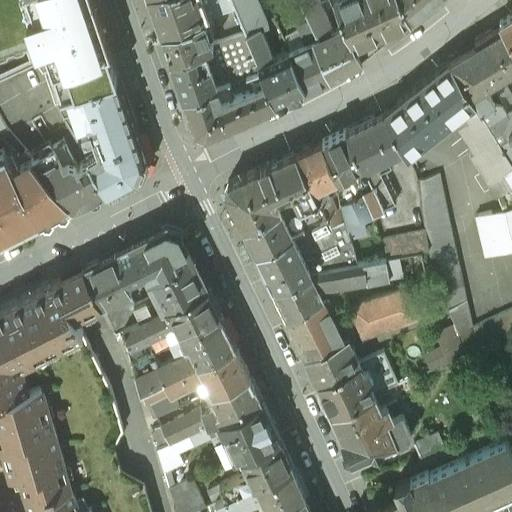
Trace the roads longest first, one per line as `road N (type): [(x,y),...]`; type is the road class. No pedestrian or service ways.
road 1 (unclassified): [(348,511),(195,182)]
road 2 (residential): [(500,0),(354,105),(195,182)]
road 3 (residential): [(0,279),(195,182)]
road 4 (unclassified): [(195,182),(128,0)]
